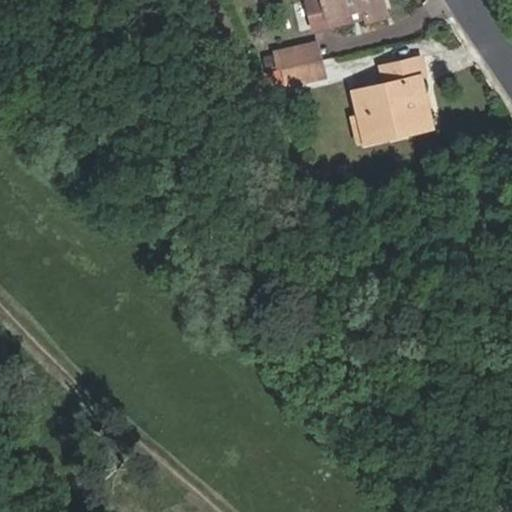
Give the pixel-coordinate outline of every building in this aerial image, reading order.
[(308,0),(309,0),(316,32),(331,28),(329,17),(366,8),(368,20),(386,17),(383,0),(308,0)] [(331,28),(368,20),(366,8),(329,17),(331,28)] [(315,65),(326,62),(322,46),(311,49),(315,65)] [(291,72),(315,65),(311,49),(281,57),(285,74),(291,72)] [(406,125),(407,132),(431,127),(421,78),(425,77),(421,58),(382,66),(385,85),(356,91),(361,113),(367,142),(387,137),(386,129),(406,125)] [(330,78),(326,62),(315,65),(291,72),(295,87),(330,78)] [(356,144),(367,142),(361,113),(350,115),(356,144)] [(387,137),(407,132),(406,125),(386,129),(387,137)]
